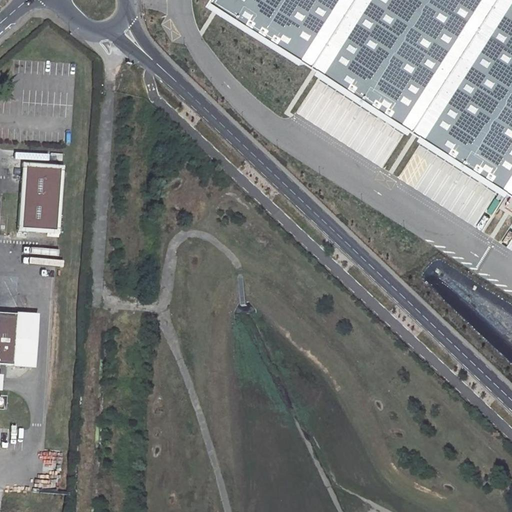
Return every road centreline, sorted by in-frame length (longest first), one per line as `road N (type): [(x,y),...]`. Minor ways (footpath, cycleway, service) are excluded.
road 1 (tertiary): [(511,401),(147,56)]
road 2 (unclassified): [(97,295),(100,28)]
road 3 (unknown): [(0,266),(34,294),(44,327),(37,457),(18,473),(0,475)]
